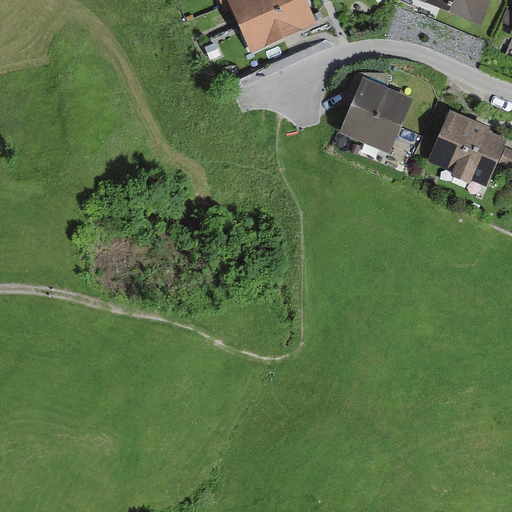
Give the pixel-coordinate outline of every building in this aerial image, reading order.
[(220,0),(224,9),(232,6),(230,0),(220,0)] [(230,0),(232,6),(251,51),(317,22),(307,0),(230,0)] [(490,0),(424,0),(481,23),(490,0)] [(414,94),(363,73),(339,130),(389,151),(414,94)] [(491,123),(450,106),(427,160),(452,170),(451,173),(471,181),(472,178),(487,184),(508,133),(489,126),(491,123)] [(511,148),(506,146),(499,162),(511,167),(511,148)]
